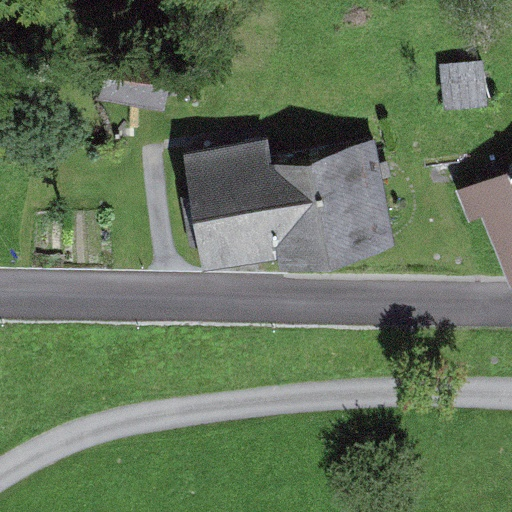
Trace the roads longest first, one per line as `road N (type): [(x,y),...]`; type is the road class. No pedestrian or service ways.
road 1 (track): [(511,405),(441,402),(132,428),(28,467),(0,489)]
road 2 (tertiary): [(0,293),(511,304)]
